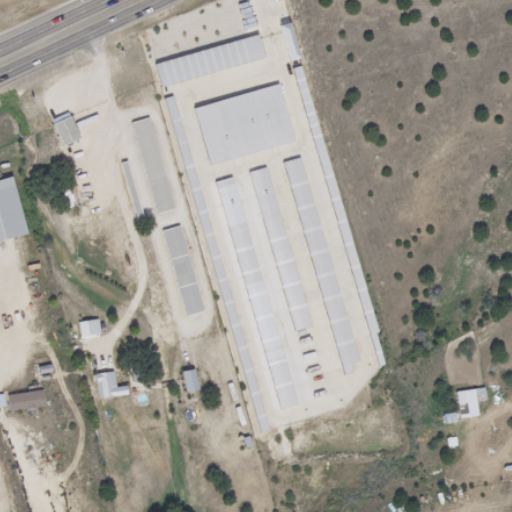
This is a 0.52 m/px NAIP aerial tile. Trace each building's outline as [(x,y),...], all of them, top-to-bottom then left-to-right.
[(49,124),(59,146),(77,138),(67,116),(49,124)] [(152,215),(170,211),(148,118),(130,123),(152,215)] [(0,241),(22,236),(8,177),(0,178),(0,241)] [(200,313),(178,227),(159,232),(181,317),(200,313)] [(195,390),(191,369),(177,372),(182,393),(195,390)] [(121,387),(112,388),(111,373),(92,374),(95,399),(122,396),(121,387)] [(40,407),(38,391),(3,396),(5,412),(40,407)]
